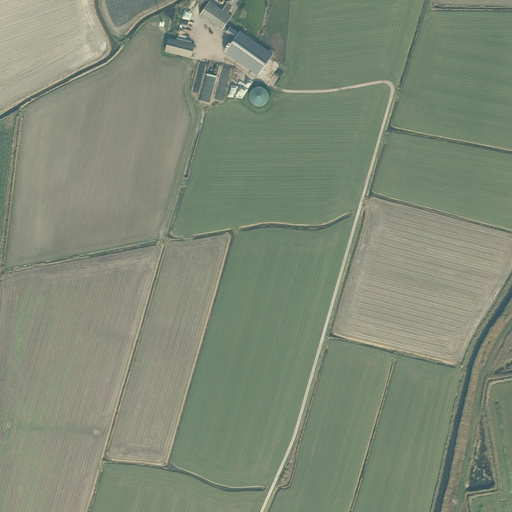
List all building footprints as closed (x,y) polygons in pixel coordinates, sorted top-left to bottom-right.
[(196,2),(192,0),(190,0),(187,5),(191,9),(196,2)] [(232,37),(235,39),(239,34),(226,25),(231,17),(227,14),(233,7),(234,7),(238,0),(227,0),(226,2),(228,3),(222,11),(209,2),(200,15),(222,31),(222,30),(232,37)] [(232,57),(258,76),(266,64),(273,55),(240,32),(239,34),(235,39),(232,43),(225,53),(232,57)] [(168,39),(165,52),(191,58),(194,45),(168,39)] [(193,92),(199,93),(203,77),(197,76),(193,92)] [(253,88),(249,105),(266,108),(269,91),(253,88)]
